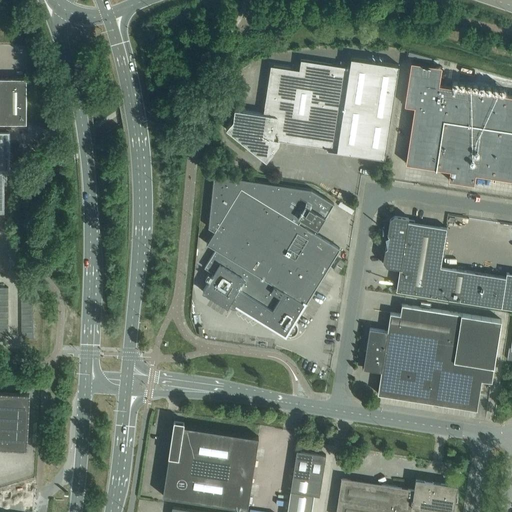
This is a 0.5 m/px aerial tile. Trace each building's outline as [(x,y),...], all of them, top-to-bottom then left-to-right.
[(351,56),(349,66),(301,58),(299,69),(270,64),(263,113),(234,109),(233,120),(226,129),(266,161),(274,151),(271,149),(277,141),(278,139),(336,148),(336,150),(382,157),(397,64),(351,56)] [(511,95),(439,84),(442,66),(411,61),(404,104),(414,106),(406,162),(450,169),(449,179),(474,183),(476,173),(511,179),(511,95)] [(26,122),(26,77),(6,77),(6,122),(26,122)] [(0,129),(0,210),(4,211),(4,170),(10,170),(10,130),(0,129)] [(305,304),(340,247),(305,226),(308,221),(317,227),(325,215),(325,216),(334,203),(311,189),(214,174),(208,226),(214,230),(206,243),(216,248),(204,267),(213,272),(202,291),(228,306),(229,304),(233,306),(237,306),(238,304),(285,333),(286,334),(287,334),(288,335),(290,335),(291,335),(293,334),(294,334),(295,333),(296,332),(297,331),(298,330),(298,328),(298,327),(298,326),(298,325),(297,324),(297,323),(296,322),(295,321),(294,320),(293,320),(304,303),(305,304)] [(511,272),(506,271),(505,276),(441,266),(447,226),(408,220),(408,218),(409,216),(394,214),(390,217),(387,235),(385,235),(386,242),(383,261),(387,265),(400,267),(396,289),(511,307),(511,272)] [(338,272),(345,262),(340,259),(333,269),(338,272)] [(492,380),(501,319),(402,303),(400,313),(390,311),(388,330),(370,327),(363,367),(381,370),(378,393),(477,408),(481,378),(492,380)] [(0,447),(26,449),(29,394),(0,392),(0,447)] [(173,423),(162,495),(247,508),(258,436),(173,423)] [(320,495),(326,454),(297,450),(290,490),(287,511),(311,511),(314,494),(320,495)] [(453,511),(457,484),(415,478),(414,488),(341,477),(335,511),(409,511),(411,505),(453,511)]
